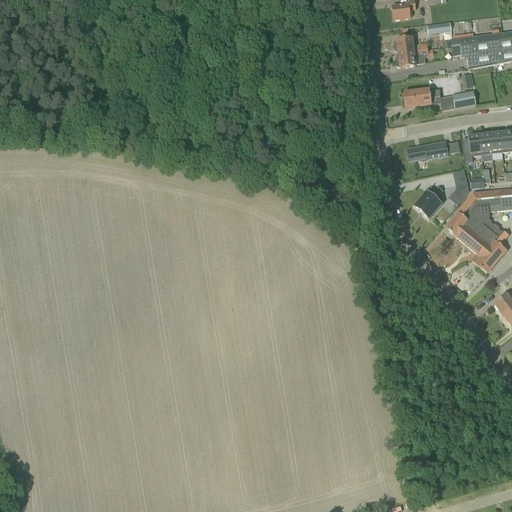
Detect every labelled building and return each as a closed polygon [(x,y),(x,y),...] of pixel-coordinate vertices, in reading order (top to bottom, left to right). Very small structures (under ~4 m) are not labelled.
[(394,23),(410,21),(409,13),(415,12),(414,3),(404,4),(404,6),(391,8),(394,23)] [(426,28),(428,37),(451,34),(450,25),(426,28)] [(511,62),(511,34),(450,42),(452,59),(461,57),(461,61),(467,60),(468,71),(511,62)] [(412,40),(396,42),(393,44),(394,53),(398,55),(398,57),(419,54),(418,50),(413,51),(412,40)] [(450,41),(444,42),(442,42),(443,51),(451,50),(450,41)] [(428,53),(428,52),(427,45),(418,46),(418,50),(419,54),(428,53)] [(428,53),(419,54),(419,57),(420,60),(433,59),(432,52),(428,52),(428,53)] [(398,57),(398,58),(395,60),(396,69),(400,70),(415,68),(414,58),(419,57),(419,54),(398,57)] [(429,93),(429,91),(403,95),(405,111),(431,107),(441,106),(439,91),(429,93)] [(454,112),(476,108),(473,93),(451,97),(454,112)] [(502,155),(511,153),(511,144),(511,134),(500,135),(502,155)] [(500,135),(489,136),(491,156),(502,155),(500,135)] [(480,157),(491,156),(489,136),(478,137),(480,157)] [(469,158),(480,157),(478,137),(467,138),(469,158)] [(432,140),(402,145),(404,157),(421,155),(421,157),(443,153),(441,143),(432,144),(432,140)] [(455,192),(450,199),(459,207),(468,195),(466,186),(455,188),(455,192)] [(441,207),(435,202),(442,194),(437,189),(430,197),(426,194),(413,208),(423,217),(423,219),(426,221),(427,221),(428,222),(441,207)] [(493,227),(490,224),(491,223),(488,221),(489,219),(489,214),(511,212),(511,202),(511,191),(472,195),(457,214),(458,215),(446,231),(454,238),(476,256),(471,263),(487,276),(506,252),(500,248),(509,238),(503,232),(502,233),(499,231),(500,230),(494,226),(493,227)] [(511,299),(510,301),(507,296),(493,306),(503,318),(511,311),(511,299)] [(511,311),(503,318),(511,330),(511,311)]
